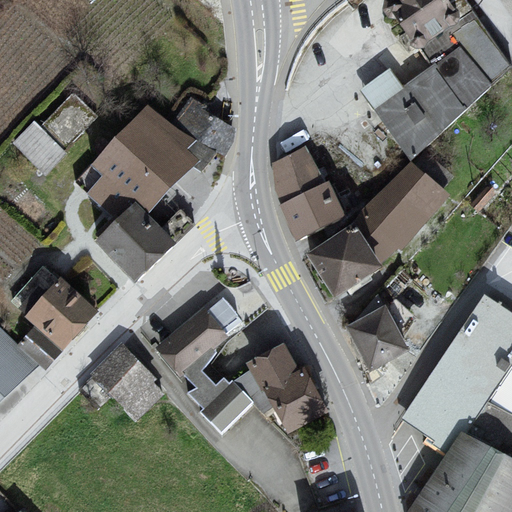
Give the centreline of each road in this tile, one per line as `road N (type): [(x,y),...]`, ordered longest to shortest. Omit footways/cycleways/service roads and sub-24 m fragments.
road 1 (unclassified): [(0,440),(192,251),(257,214)]
road 2 (tertiary): [(382,511),(354,416),(257,214)]
road 3 (tertiary): [(257,214),(255,0)]
